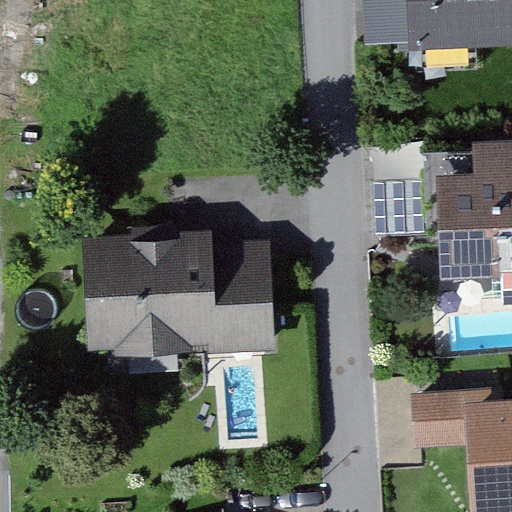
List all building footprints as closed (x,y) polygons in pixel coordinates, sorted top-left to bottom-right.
[(511,0),(426,0),(429,44),(511,40),(511,0)] [(451,171),(453,221),(511,218),(511,145),(492,147),(493,169),(451,171)] [(440,229),(438,178),(384,180),(387,232),(440,229)] [(511,218),(453,221),(456,271),(511,268),(511,218)] [(286,231),(98,240),(103,352),(291,343),(286,231)] [(483,387),(426,390),(427,417),(429,445),(486,441),(483,390),(483,387)] [(511,511),(511,388),(483,390),(486,441),(490,511),(511,511)]
